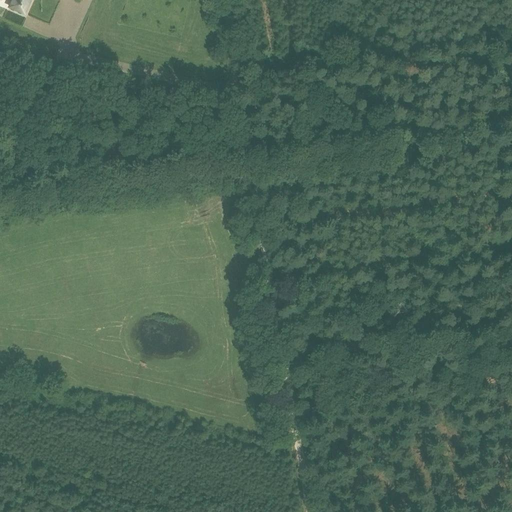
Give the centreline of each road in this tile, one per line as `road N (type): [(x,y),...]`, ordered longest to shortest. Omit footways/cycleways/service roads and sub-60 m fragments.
road 1 (track): [(308,511),(251,166)]
road 2 (track): [(251,166),(442,137),(511,111)]
road 3 (track): [(251,166),(224,0)]
